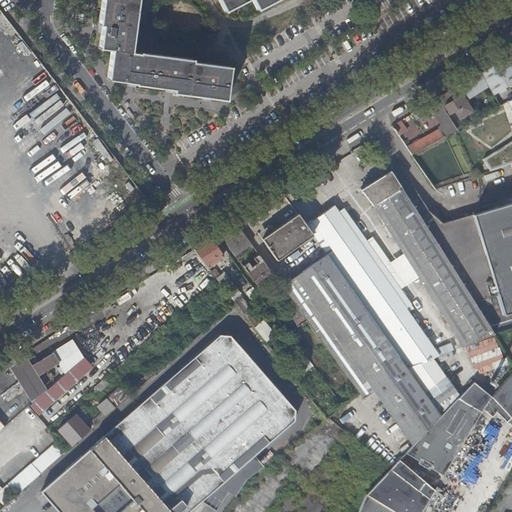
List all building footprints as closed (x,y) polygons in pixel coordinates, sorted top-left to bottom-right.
[(103,0),(100,21),(100,25),(103,25),(101,36),(100,45),(100,49),(104,50),(112,51),(108,80),(128,83),(137,84),(137,85),(167,90),(175,91),(174,93),(204,97),(226,100),(230,67),(192,62),(193,60),(177,58),(141,53),(140,55),(130,53),(133,32),(134,26),(136,9),(137,0),(218,0),(225,12),(246,0),(252,0),(256,7),(257,9),(275,0),(103,0)] [(497,64),(511,86),(511,85),(511,67),(507,59),(497,64)] [(494,97),(511,86),(497,64),(480,75),(494,97)] [(487,89),(478,74),(459,86),(468,101),(487,89)] [(437,99),(443,108),(444,107),(448,104),(443,95),(437,99)] [(444,107),(449,116),(455,113),(460,121),(473,113),(467,102),(464,103),(460,97),(448,104),(444,107)] [(407,148),(412,155),(457,130),(443,108),(437,99),(428,104),(430,109),(426,111),(429,117),(434,114),(440,125),(438,126),(440,129),(407,148)] [(511,142),(484,156),(494,175),(511,166),(511,100),(510,101),(511,105),(511,142)] [(412,114),(415,120),(420,117),(416,111),(412,114)] [(399,122),(392,126),(397,133),(403,129),(399,122)] [(479,340),(494,335),(489,327),(426,228),(391,172),(376,181),(479,340)] [(462,347),(479,340),(376,181),(361,191),(370,204),(462,347)] [(511,196),(471,210),(504,311),(511,308),(511,196)] [(439,356),(433,348),(411,316),(417,313),(384,267),(368,244),(344,211),(339,214),(333,207),(306,226),(313,236),(326,255),(407,369),(439,356)] [(306,226),(297,214),(275,230),(290,252),(313,236),(306,226)] [(235,223),(218,233),(238,259),(242,257),(240,254),(252,245),(235,223)] [(278,261),(290,252),(275,230),(262,239),(278,261)] [(328,419),(344,408),(292,340),(287,333),(262,299),(256,303),(248,293),(254,288),(214,236),(210,238),(224,257),(210,267),(213,271),(211,273),(216,278),(224,272),(240,292),(239,293),(261,321),(254,327),(256,329),(265,321),(277,336),(268,343),(328,419)] [(192,249),(211,273),(213,271),(210,267),(224,257),(210,238),(192,249)] [(368,244),(384,267),(389,263),(373,240),(368,244)] [(260,288),(275,277),(259,255),(254,258),(259,266),(254,270),(248,263),(243,266),(260,288)] [(380,380),(407,369),(326,255),(304,271),(380,380)] [(371,387),(380,380),(304,271),(295,277),(303,287),(289,297),(296,306),(302,315),(306,321),(346,375),(361,395),(371,387)] [(217,280),(254,327),(261,321),(239,293),(240,292),(224,272),(216,278),(217,280)] [(303,287),(295,277),(282,287),(289,297),(303,287)] [(256,303),(262,299),(254,288),(248,293),(256,303)] [(294,321),(302,315),(296,306),(288,311),(294,321)] [(256,329),(268,343),(277,336),(265,321),(256,329)] [(196,338),(201,334),(195,328),(191,332),(196,338)] [(287,333),(292,340),(299,335),(294,328),(287,333)] [(190,511),(226,481),(240,491),(245,483),(234,474),(294,422),(296,412),(230,337),(219,337),(42,492),(59,511),(190,511)] [(64,375),(83,358),(72,341),(53,353),(59,364),(58,364),(64,375)] [(439,356),(454,350),(449,342),(433,348),(439,356)] [(59,364),(53,353),(32,366),(26,357),(9,368),(31,403),(46,390),(38,376),(58,364),(59,364)] [(432,362),(417,372),(426,385),(440,375),(432,362)] [(380,380),(371,387),(412,446),(441,416),(407,369),(380,380)] [(511,373),(491,396),(483,409),(493,417),(497,411),(511,426),(511,373)] [(109,377),(90,394),(93,397),(112,381),(109,377)] [(444,381),(427,393),(436,406),(453,395),(444,381)] [(473,381),(457,398),(481,413),(483,409),(491,396),(473,381)] [(113,393),(121,403),(127,398),(119,388),(113,393)] [(441,416),(412,446),(408,450),(421,459),(419,461),(418,463),(429,470),(431,468),(432,466),(445,474),(481,413),(457,398),(441,416)] [(106,417),(115,409),(107,399),(98,407),(103,413),(106,417)] [(73,446),(106,417),(103,413),(87,427),(78,417),(72,422),(70,420),(58,430),(73,446)] [(0,509),(67,451),(58,442),(2,490),(0,487),(0,509)] [(408,450),(406,453),(419,461),(421,459),(408,450)] [(432,466),(431,468),(444,476),(445,474),(432,466)] [(359,511),(422,511),(430,500),(390,468),(367,494),(359,511)]
